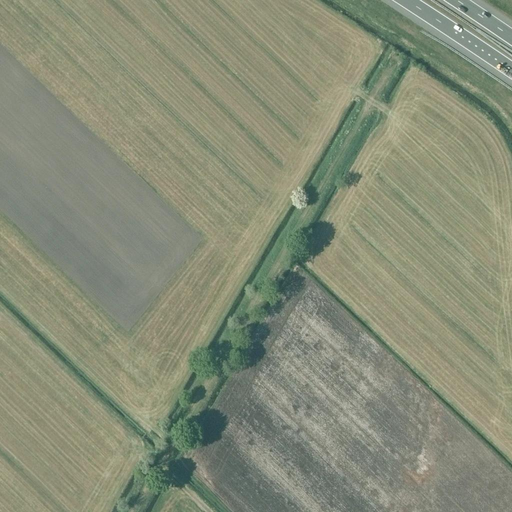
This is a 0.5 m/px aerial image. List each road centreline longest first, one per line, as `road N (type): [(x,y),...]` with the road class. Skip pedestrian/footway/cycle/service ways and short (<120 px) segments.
road 1 (track): [(372,100),(159,466)]
road 2 (motorway): [(401,0),(511,72)]
